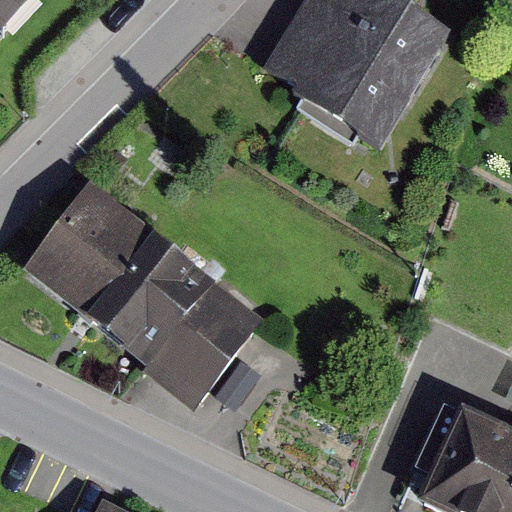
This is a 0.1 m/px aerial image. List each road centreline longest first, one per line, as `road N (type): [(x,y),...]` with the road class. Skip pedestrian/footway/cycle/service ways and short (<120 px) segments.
road 1 (residential): [(209,0),(0,206)]
road 2 (tertiary): [(0,397),(235,511)]
